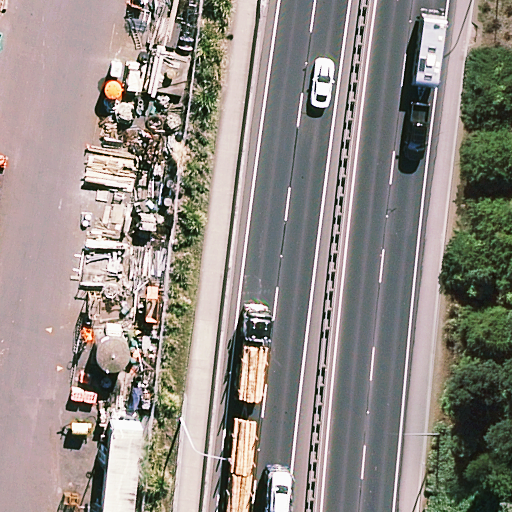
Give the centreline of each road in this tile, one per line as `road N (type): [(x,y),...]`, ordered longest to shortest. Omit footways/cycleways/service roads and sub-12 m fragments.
road 1 (trunk): [(265,511),(327,0)]
road 2 (trunk): [(423,0),(367,511)]
